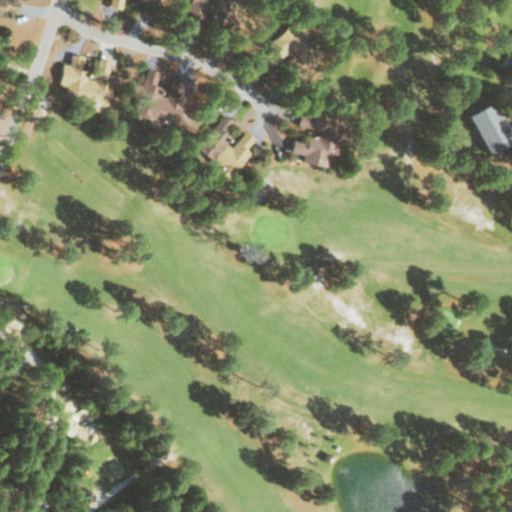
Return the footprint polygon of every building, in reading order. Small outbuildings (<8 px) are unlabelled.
[(121,8),(122,0),(137,0),(135,11),(155,15),(157,0),(109,0),(109,6),(121,8)] [(189,0),(186,12),(191,13),(188,21),(200,25),(203,14),(227,22),(233,0),(189,0)] [(272,69),(283,58),(298,75),(319,55),(289,23),(267,44),(272,50),(263,59),(272,69)] [(97,58),(94,78),(83,76),(87,56),(71,53),(63,102),(100,109),(101,104),(108,106),(113,74),(108,74),(110,60),(97,58)] [(176,124),(189,82),(172,77),(166,96),(157,93),(159,86),(154,85),(158,72),(146,68),(141,85),(134,82),(130,94),(136,95),(131,111),(176,124)] [(469,114),(487,154),(510,144),(505,133),(506,132),(493,103),(469,114)] [(297,125),(317,129),(316,137),(308,136),(307,142),(293,139),(290,151),(303,154),(301,161),(331,168),(341,117),(300,109),(297,125)] [(228,181),(250,152),(246,149),(254,137),(244,130),(232,147),(222,139),(235,122),(223,113),(196,149),(217,165),(214,169),(228,181)]
